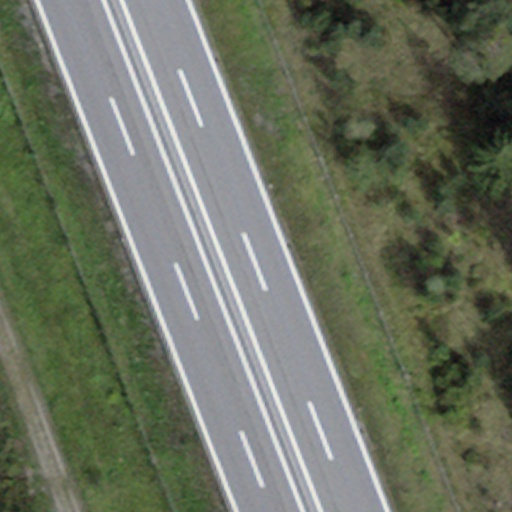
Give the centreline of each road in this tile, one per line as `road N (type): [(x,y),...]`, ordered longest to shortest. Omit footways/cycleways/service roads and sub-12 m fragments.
road 1 (trunk): [(73,0),(272,511)]
road 2 (trunk): [(352,511),(155,0)]
